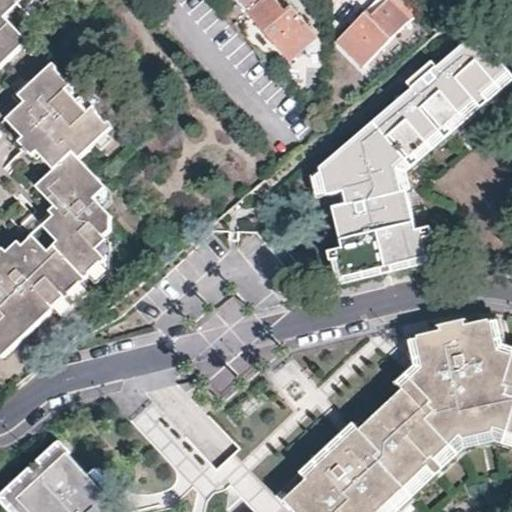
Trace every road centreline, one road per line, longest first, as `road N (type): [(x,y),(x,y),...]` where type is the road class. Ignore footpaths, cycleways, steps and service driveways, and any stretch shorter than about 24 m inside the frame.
road 1 (residential): [(277,330),(459,290),(511,293)]
road 2 (residential): [(176,354),(170,324),(234,268),(277,330)]
road 3 (residential): [(0,418),(60,379),(176,354)]
